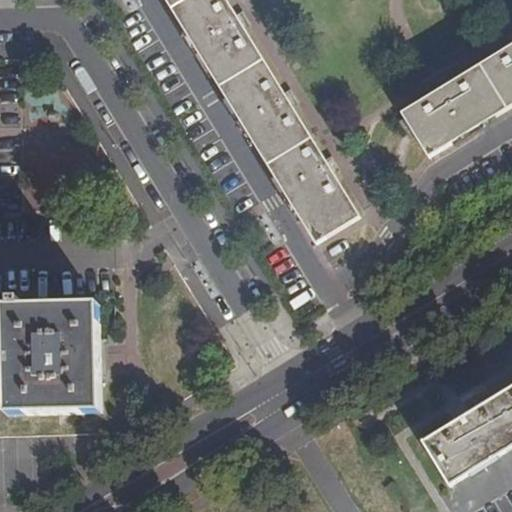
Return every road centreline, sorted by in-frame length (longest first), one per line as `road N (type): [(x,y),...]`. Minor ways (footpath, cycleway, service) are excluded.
road 1 (unclassified): [(0,23),(58,21),(76,31),(298,388)]
road 2 (tertiary): [(511,255),(298,388)]
road 3 (tertiary): [(298,388),(99,511)]
